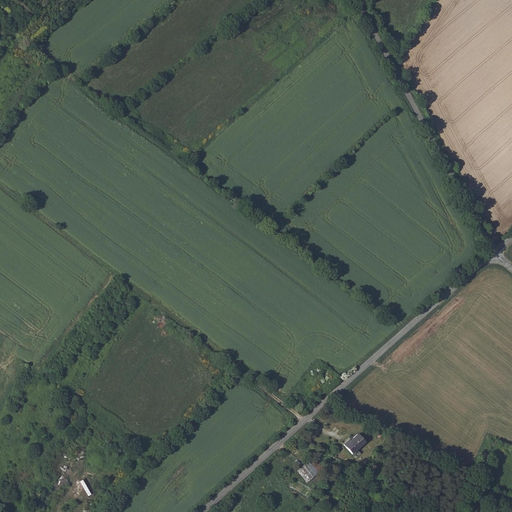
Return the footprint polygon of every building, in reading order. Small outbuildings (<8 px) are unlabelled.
[(351,453),(364,441),(356,433),(349,440),(347,439),(342,444),(351,453)] [(313,476),(304,464),(296,470),(305,482),(313,476)] [(59,473),(47,488),(54,493),(66,479),(59,473)] [(338,493),(334,497),(334,496),(328,502),(333,506),(338,500),(338,499),(341,496),(338,493)] [(465,497),(462,506),(466,508),(470,499),(465,497)]
